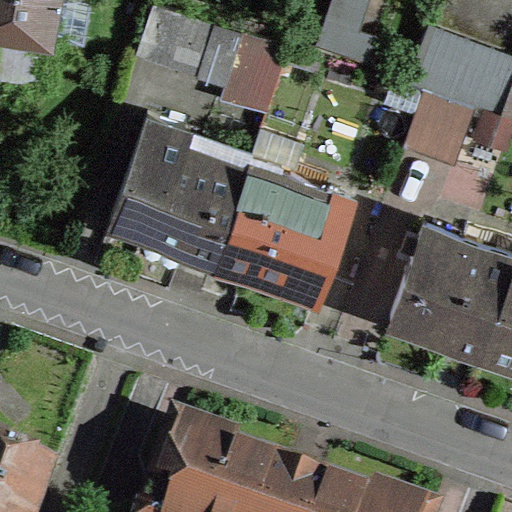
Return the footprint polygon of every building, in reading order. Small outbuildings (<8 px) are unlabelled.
[(0,0),(0,25),(83,40),(90,0),(0,0)] [(218,19),(159,0),(152,0),(138,49),(200,69),(218,19)] [(243,28),(218,19),(200,69),(227,78),(243,28)] [(511,52),(428,21),(406,78),(502,107),(511,80),(511,52)] [(290,41),(286,54),(317,63),(321,50),(290,41)] [(511,80),(502,107),(511,110),(511,80)] [(456,153),(472,102),(426,87),(408,134),(456,153)] [(190,123),(148,108),(111,212),(217,249),(247,165),(183,142),(190,123)] [(250,159),(247,165),(217,249),(318,286),(351,196),(250,159)] [(511,250),(425,218),(391,309),(481,342),(511,255),(511,250)] [(511,255),(481,342),(511,353),(511,255)] [(177,416),(160,461),(171,465),(159,498),(165,511),(433,511),(435,509),(375,487),(370,498),(234,447),(237,438),(177,416)] [(36,511),(54,463),(11,447),(10,441),(6,432),(0,428),(0,511),(36,511)]
